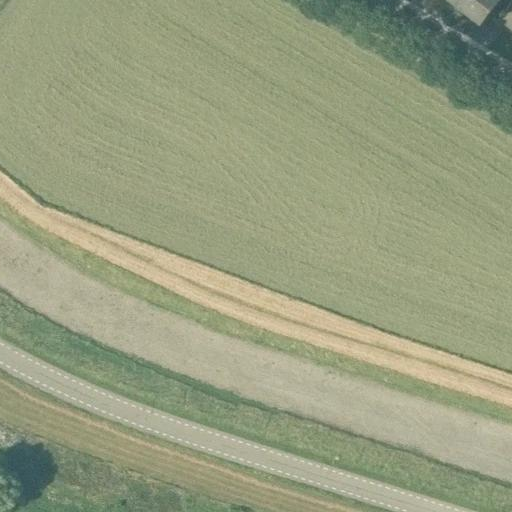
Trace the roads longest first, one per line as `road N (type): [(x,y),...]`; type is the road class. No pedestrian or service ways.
road 1 (secondary): [(432,511),(114,408),(0,355)]
road 2 (residential): [(511,82),(371,0)]
